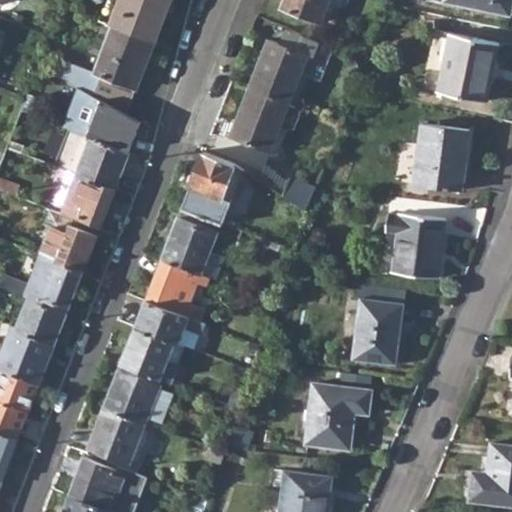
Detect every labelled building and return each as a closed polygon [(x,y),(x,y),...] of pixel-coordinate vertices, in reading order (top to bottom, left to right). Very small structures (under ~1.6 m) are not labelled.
[(117,9),(121,0),(108,0),(107,5),(117,9)] [(114,26),(155,42),(171,0),(121,0),(117,9),(111,25),(114,26)] [(284,0),(282,5),(322,20),(330,1),(342,5),(344,0),(284,0)] [(511,0),(444,0),(445,0),(511,14),(511,7),(511,0)] [(155,42),(114,26),(96,72),(101,74),(93,96),(126,114),(155,42)] [(440,90),(485,99),(493,64),(496,65),(501,41),(452,32),(440,90)] [(251,88),(291,103),(310,56),(270,39),(251,88)] [(245,146),(271,155),(291,103),(251,88),(233,134),(248,140),(245,146)] [(84,91),(79,103),(96,111),(87,134),(91,136),(130,151),(141,122),(126,114),(93,96),(84,91)] [(69,128),(87,134),(96,111),(79,103),(69,128)] [(14,130),(26,134),(34,114),(22,109),(14,130)] [(417,183),(458,189),(466,128),(420,122),(416,143),(422,144),(417,183)] [(91,136),(76,175),(115,189),(130,151),(91,136)] [(184,207),(224,222),(238,184),(240,185),(243,178),(251,181),(254,175),(235,163),(205,152),(184,207)] [(64,209),(101,223),(115,189),(76,175),(69,172),(67,177),(74,180),(64,209)] [(283,194),(306,209),(315,188),(290,176),(283,194)] [(0,190),(17,197),(20,186),(0,178),(0,190)] [(393,272),(439,277),(445,218),(400,212),(400,215),(387,214),(385,230),(397,231),(393,272)] [(163,258),(202,273),(211,250),(218,233),(179,218),(163,258)] [(41,254),(83,270),(97,235),(71,225),(68,233),(52,227),(41,254)] [(226,256),(211,250),(202,273),(210,276),(217,279),(226,256)] [(30,298),(44,303),(46,298),(69,306),(83,270),(41,254),(34,273),(38,274),(33,288),(9,280),(6,289),(30,298)] [(149,295),(171,303),(178,285),(195,291),(199,279),(207,282),(210,276),(202,273),(163,258),(149,295)] [(0,286),(6,289),(9,280),(0,276),(0,286)] [(169,309),(183,314),(189,302),(195,291),(178,285),(171,303),(169,309)] [(30,298),(18,329),(55,343),(67,312),(44,303),(30,298)] [(46,298),(44,303),(67,312),(69,306),(46,298)] [(354,359),(397,365),(399,345),(399,337),(403,304),(361,299),(354,359)] [(136,327),(179,343),(185,328),(199,332),(202,334),(207,323),(201,321),(183,314),(169,309),(146,301),(136,327)] [(183,314),(201,321),(206,309),(189,302),(183,314)] [(13,327),(3,353),(0,361),(0,367),(3,369),(40,382),(55,343),(18,329),(13,327)] [(180,350),(182,344),(179,343),(136,327),(122,364),(171,383),(179,363),(169,360),(174,347),(180,350)] [(193,348),(199,332),(185,328),(179,343),(182,344),(193,348)] [(243,367),(236,386),(246,390),(252,370),(243,367)] [(40,382),(3,369),(0,375),(0,399),(29,411),(40,382)] [(105,408),(146,424),(160,387),(161,386),(120,370),(105,408)] [(306,444),(350,449),(354,413),(369,415),(372,392),(313,384),(306,444)] [(240,408),(246,390),(236,386),(229,404),(240,408)] [(172,392),(160,387),(146,424),(151,425),(158,428),(172,392)] [(0,431),(18,439),(29,411),(0,399),(0,431)] [(149,432),(151,425),(146,424),(105,408),(90,448),(131,463),(144,430),(149,432)] [(0,484),(18,439),(0,431),(0,484)] [(467,500),(511,505),(511,445),(491,443),(485,482),(471,480),(467,500)] [(204,457),(220,463),(223,452),(208,446),(204,457)] [(71,495),(108,509),(114,494),(130,497),(136,480),(126,477),(126,475),(85,459),(71,495)] [(126,477),(136,480),(139,475),(128,471),(126,475),(126,477)] [(281,511),(329,511),(334,477),(287,471),(281,511)] [(114,511),(108,509),(71,495),(64,511),(114,511)]
